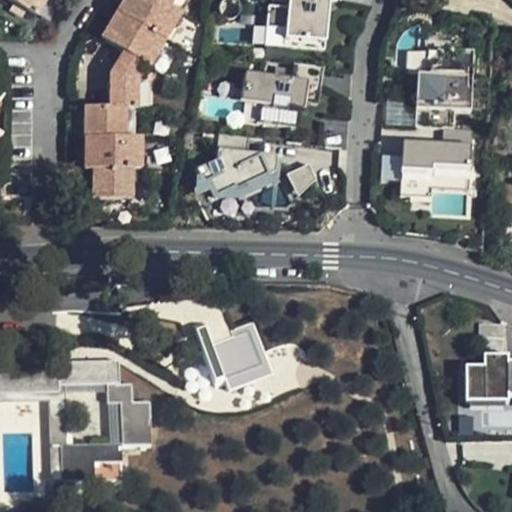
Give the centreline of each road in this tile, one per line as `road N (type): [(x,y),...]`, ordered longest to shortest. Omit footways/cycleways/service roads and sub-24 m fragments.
road 1 (residential): [(0,253),(402,260),(511,292)]
road 2 (residential): [(43,59),(30,186)]
